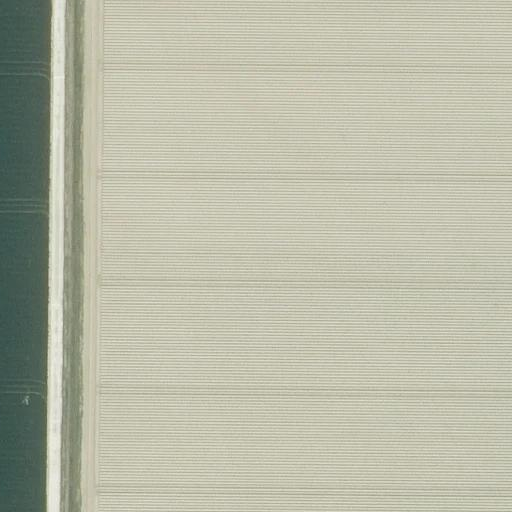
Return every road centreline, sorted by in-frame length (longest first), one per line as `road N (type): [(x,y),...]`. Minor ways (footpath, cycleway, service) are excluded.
road 1 (track): [(53,511),(58,0)]
road 2 (track): [(92,0),(87,511)]
